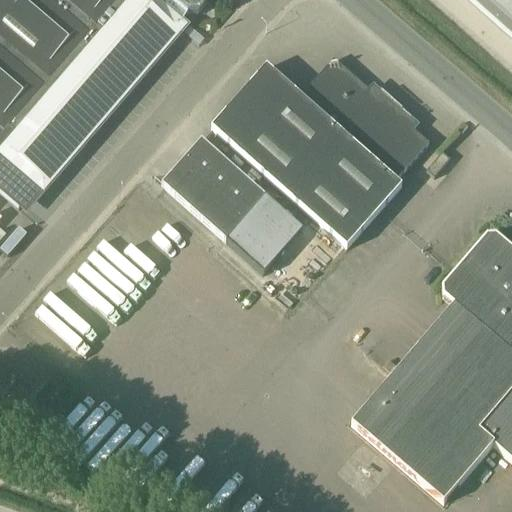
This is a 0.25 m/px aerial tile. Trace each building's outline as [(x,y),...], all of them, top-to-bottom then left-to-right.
[(0,0),(0,196),(19,212),(37,191),(48,190),(183,34),(182,24),(187,18),(198,17),(207,6),(206,0),(0,0)] [(511,0),(466,0),(511,41),(511,0)] [(401,190),(395,185),(428,147),(398,120),(399,118),(385,105),(383,107),(333,63),(300,100),(266,70),(210,132),(346,252),(401,190)] [(161,188),(225,244),(264,200),(200,144),(161,188)] [(449,163),(441,156),(426,174),(433,181),(449,163)] [(98,335),(129,308),(128,224),(127,223),(74,270),(94,291),(87,298),(79,298),(69,286),(50,303),(50,314),(43,321),(77,358),(91,345),(99,345),(98,335)] [(511,253),(496,239),(486,240),(442,291),(442,300),(453,309),(351,427),(443,507),(493,449),(511,465),(511,253)] [(25,401),(29,405),(49,382),(24,360),(15,371),(6,363),(0,368),(0,398),(15,412),(25,401)]
